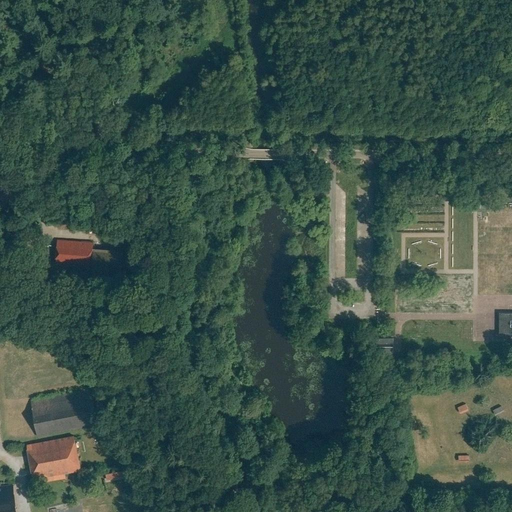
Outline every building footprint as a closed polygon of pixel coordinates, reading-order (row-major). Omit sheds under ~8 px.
[(93,242),(63,240),(61,265),(91,267),(90,275),(121,278),(122,255),(92,253),(93,242)] [(511,313),(498,313),(498,336),(511,336),(511,313)] [(378,338),(375,338),(375,354),(393,354),(393,338),(378,338)] [(97,425),(90,389),(30,401),(37,436),(97,425)] [(466,404),(457,408),(459,414),(469,409),(466,404)] [(502,406),(492,411),(495,416),(504,412),(502,406)] [(27,445),(32,472),(34,484),(66,478),(65,473),(80,470),(74,436),(27,445)] [(105,474),(107,480),(124,476),(122,470),(105,474)] [(0,486),(0,511),(16,511),(13,485),(0,486)]
